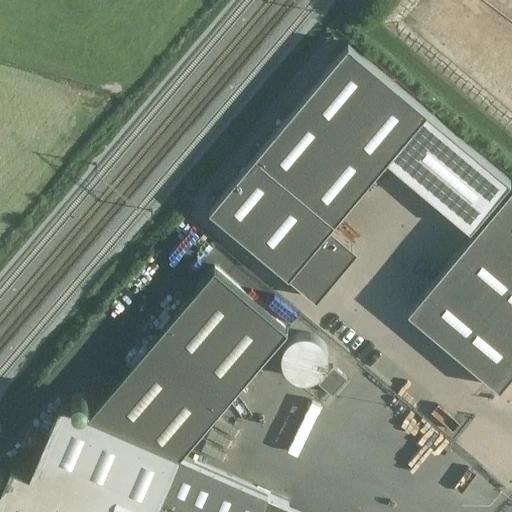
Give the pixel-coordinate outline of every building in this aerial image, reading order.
[(386,158),(427,109),(348,42),(209,207),(316,297),(358,248),(330,225),(386,158)] [(427,109),(386,158),(470,228),(511,179),(427,109)] [(511,372),(511,185),(407,310),(499,387),(511,372)] [(193,259),(207,240),(178,220),(164,239),(193,259)] [(215,264),(88,412),(133,432),(180,453),(288,327),(215,264)] [(315,334),(307,331),(299,332),(292,335),(286,340),(282,348),(281,356),(283,363),(287,370),(294,375),(301,378),(309,377),(317,375),(323,369),(327,362),(328,354),(326,345),(322,338),(315,334)] [(347,376),(333,364),(319,381),(333,393),(347,376)] [(9,466),(0,486),(0,511),(155,511),(161,498),(113,477),(133,432),(88,412),(63,402),(30,475),(9,466)] [(133,432),(113,477),(161,498),(181,453),(180,453),(133,432)] [(315,511),(266,490),(273,474),(208,444),(200,462),(181,453),(161,498),(155,511),(315,511)]
